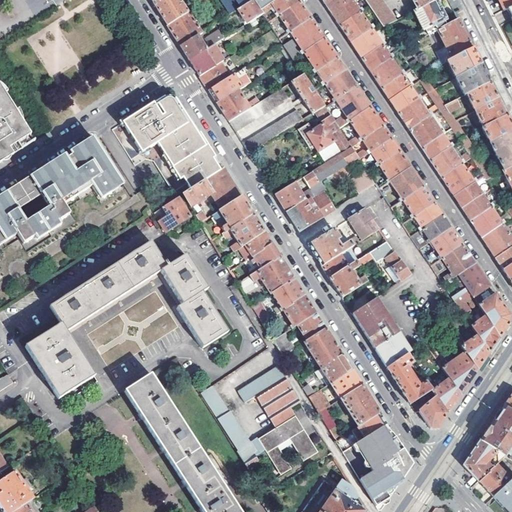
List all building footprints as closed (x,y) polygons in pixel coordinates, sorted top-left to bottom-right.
[(158,0),(153,3),(166,22),(167,24),(168,26),(189,12),(184,5),(185,3),(183,0),(181,1),(180,0),(158,0)] [(220,0),(230,16),(238,11),(253,1),(252,0),(220,0)] [(252,0),(253,1),(260,10),(275,0),(252,0)] [(263,14),(270,9),(276,17),(278,16),(299,1),(298,0),(275,0),(260,10),(263,14)] [(321,0),(329,11),(331,14),(351,0),(321,0)] [(351,0),(331,14),(338,24),(339,26),(360,13),(362,11),(360,8),(357,10),(351,0)] [(364,0),(382,27),(395,21),(380,0),(364,0)] [(434,1),(436,0),(411,0),(417,10),(434,1)] [(511,0),(497,0),(502,7),(504,11),(507,10),(511,6),(511,0)] [(238,11),(248,24),(263,14),(260,10),(253,1),(238,11)] [(289,32),(310,18),(308,15),(299,1),(278,16),(287,30),(285,31),(287,34),(289,32)] [(413,12),(422,30),(425,29),(428,35),(437,31),(446,26),(444,22),(445,20),(434,1),(417,10),(413,12)] [(189,12),(168,26),(171,30),(181,47),(198,36),(203,33),(196,24),(199,22),(197,20),(194,22),(189,12)] [(360,13),(339,26),(348,39),(350,43),(371,29),(373,27),(372,25),(369,27),(360,13)] [(299,52),(301,54),(303,53),(324,39),(322,36),(310,18),(289,32),(293,39),(302,51),(299,52)] [(204,24),(208,30),(214,26),(211,20),(204,24)] [(465,33),(458,20),(446,26),(437,31),(444,47),(435,51),(442,64),(444,63),(446,62),(472,48),(469,40),(465,33)] [(371,29),(350,43),(359,56),(361,59),(382,46),(384,44),(383,41),(381,43),(371,29)] [(210,40),(213,45),(225,38),(223,35),(220,36),(219,34),(210,40)] [(198,36),(181,47),(183,49),(190,60),(207,50),(202,42),(203,40),(201,38),(200,39),(198,36)] [(283,45),(293,60),(301,54),(299,52),(302,51),(293,39),(283,45)] [(311,71),(313,73),(315,72),(337,58),(335,55),(324,39),(303,53),(313,69),(311,71)] [(382,46),(361,59),(367,68),(370,71),(390,58),(392,56),(391,54),(388,55),(382,46)] [(446,62),(455,80),(481,65),(473,50),(472,48),(446,62)] [(207,50),(190,60),(192,63),(200,76),(215,66),(206,53),(208,52),(207,50)] [(320,83),(321,85),(324,84),(345,70),(343,68),(337,58),(315,72),(321,82),(320,83)] [(390,58),(370,71),(380,86),(381,89),(402,75),(403,73),(402,71),(400,72),(390,58)] [(455,80),(464,97),(466,95),(490,83),(482,68),(481,65),(455,80)] [(215,66),(200,76),(202,78),(209,90),(224,81),(215,66)] [(237,73),(240,77),(246,73),(245,71),(248,69),(246,67),(237,73)] [(331,100),(333,103),(335,101),(356,87),(355,85),(345,70),(324,84),(333,98),(331,100)] [(224,81),(209,90),(216,101),(218,104),(239,91),(242,88),(234,75),(229,78),(224,81)] [(402,75),(381,89),(388,99),(389,101),(410,88),(412,86),(410,83),(408,85),(402,75)] [(304,76),(291,83),(301,99),(312,115),(315,113),(325,107),(304,76)] [(419,82),(428,95),(434,91),(425,78),(419,82)] [(466,95),(475,112),(498,99),(497,96),(490,83),(466,95)] [(0,161),(6,158),(11,154),(14,152),(10,145),(31,131),(0,84),(0,161)] [(340,108),(344,115),(334,122),(338,128),(370,108),(368,105),(356,87),(335,101),(340,108)] [(410,88),(389,101),(396,111),(398,114),(418,101),(421,99),(419,96),(416,97),(410,88)] [(230,122),(236,132),(284,102),(283,101),(288,97),(283,89),(260,103),(230,122)] [(239,91),(218,104),(227,119),(230,122),(260,103),(257,99),(247,104),(239,91)] [(432,101),(438,97),(434,91),(428,95),(432,101)] [(157,104),(162,112),(165,110),(168,108),(165,102),(170,99),(179,112),(181,111),(171,95),(157,104)] [(204,181),(220,170),(193,128),(181,111),(179,112),(170,99),(165,102),(168,108),(165,110),(162,112),(160,114),(154,106),(113,132),(136,167),(146,161),(154,162),(174,193),(187,185),(190,190),(204,181)] [(475,112),(483,128),(507,116),(500,103),(498,99),(475,112)] [(418,101),(398,114),(407,127),(409,131),(431,116),(430,113),(428,114),(418,101)] [(460,108),(456,101),(441,109),(438,110),(439,111),(443,117),(449,113),(449,115),(460,108)] [(334,122),(325,107),(315,113),(323,125),(313,131),(308,124),(298,131),(309,149),(313,146),(317,152),(333,142),(341,154),(351,148),(347,142),(341,132),(338,128),(334,122)] [(362,140),(383,126),(380,123),(370,108),(338,128),(341,132),(351,125),(359,137),(357,139),(359,142),(362,140)] [(250,154),(303,120),(297,110),(243,144),(250,154)] [(431,116),(409,131),(419,146),(421,149),(442,135),(451,129),(449,126),(443,117),(439,111),(431,116)] [(481,130),(489,144),(511,132),(511,126),(507,116),(483,128),(481,130)] [(454,134),(461,130),(455,123),(449,126),(451,129),(454,134)] [(196,126),(193,128),(220,170),(223,169),(196,126)] [(370,152),(391,138),(389,136),(383,126),(362,140),(366,148),(364,150),(361,150),(356,144),(355,145),(351,148),(358,157),(359,159),(370,152)] [(466,137),(461,130),(454,134),(459,141),(466,137)] [(511,132),(489,144),(503,171),(511,166),(511,132)] [(442,135),(421,149),(428,159),(430,162),(450,148),(452,146),(451,144),(449,145),(442,135)] [(464,148),(470,144),(466,137),(459,141),(464,148)] [(375,164),(376,167),(378,165),(400,151),(398,149),(391,138),(370,152),(376,163),(375,164)] [(0,246),(17,234),(23,244),(33,237),(36,240),(61,224),(59,221),(70,214),(64,205),(92,186),(98,196),(103,192),(106,195),(118,188),(116,185),(121,181),(107,160),(95,141),(36,178),(12,194),(0,201),(0,246)] [(317,152),(325,164),(341,154),(333,142),(317,152)] [(469,155),(475,152),(470,144),(464,148),(469,155)] [(322,190),(317,183),(358,157),(351,148),(341,154),(325,164),(303,178),(308,186),(314,195),(322,190)] [(450,148),(430,162),(439,175),(441,178),(463,163),(461,161),(460,161),(450,148)] [(390,182),(411,168),(409,166),(400,151),(378,165),(388,179),(385,181),(387,184),(390,182)] [(486,180),(492,177),(475,152),(469,155),(471,158),(474,162),(484,176),(486,180)] [(463,163),(441,178),(452,194),(454,197),(476,181),(474,179),(472,180),(464,169),(474,162),(471,158),(463,163)] [(511,166),(503,171),(502,172),(510,188),(511,188),(511,187),(511,166)] [(402,201),(423,187),(421,184),(411,168),(390,182),(401,199),(399,200),(395,197),(388,202),(392,208),(402,201)] [(226,174),(223,169),(220,170),(204,181),(212,194),(211,195),(222,210),(242,198),(233,183),(226,174)] [(350,181),(358,194),(376,184),(367,170),(350,181)] [(476,181),(454,197),(460,207),(462,209),(482,196),(484,194),(483,192),(480,192),(476,186),(486,180),(484,176),(476,181)] [(303,178),(299,180),(304,188),(308,186),(303,178)] [(379,189),(387,184),(385,181),(384,179),(376,184),(379,189)] [(211,195),(212,194),(204,181),(190,190),(183,195),(186,199),(191,207),(211,195)] [(294,184),(276,195),(281,203),(287,212),(305,202),(294,184)] [(413,217),(434,203),(433,201),(423,187),(402,201),(411,214),(409,216),(411,219),(413,217)] [(314,195),(313,196),(315,199),(324,193),(322,190),(314,195)] [(289,215),(300,232),(335,210),(324,193),(315,199),(311,201),(309,199),(305,202),(287,212),(289,215)] [(158,221),(165,233),(190,217),(181,203),(186,199),(183,195),(162,208),(167,216),(158,221)] [(482,196),(462,209),(469,219),(470,222),(491,208),(493,207),(491,204),(489,205),(482,196)] [(222,210),(213,216),(225,233),(252,215),(245,203),(242,198),(222,210)] [(421,230),(443,216),(441,214),(434,203),(413,217),(420,227),(418,228),(419,231),(421,230)] [(491,208),(470,222),(479,235),(481,238),(502,225),(504,223),(502,221),(500,222),(491,208)] [(362,240),(379,230),(365,210),(352,218),(349,220),(361,238),(362,240)] [(196,216),(201,223),(206,220),(202,212),(196,216)] [(230,248),(233,252),(244,245),(264,232),(258,224),(252,215),(225,233),(222,235),(225,240),(232,235),(237,243),(230,248)] [(428,240),(426,241),(428,244),(430,242),(451,228),(450,226),(443,216),(421,230),(428,240)] [(511,239),(502,225),(481,238),(493,256),(495,259),(511,247),(511,239)] [(451,228),(430,242),(439,256),(437,258),(439,261),(462,245),(461,243),(451,228)] [(333,229),(308,245),(315,256),(322,266),(350,248),(362,240),(361,238),(358,240),(356,237),(340,247),(337,242),(340,240),(333,229)] [(264,232),(244,245),(250,255),(247,257),(249,259),(252,257),(272,245),(267,236),(264,232)] [(418,247),(425,242),(418,232),(411,237),(418,247)] [(387,241),(369,253),(370,255),(376,251),(379,251),(384,259),(390,267),(401,281),(411,275),(395,252),(387,241)] [(43,375),(59,399),(94,376),(66,332),(160,271),(182,305),(176,308),(202,349),(227,333),(211,307),(202,292),(207,288),(194,269),(185,255),(181,258),(177,251),(157,244),(152,247),(149,242),(132,253),(99,274),(64,297),(49,306),(60,324),(25,347),(43,375)] [(272,245),(252,257),(253,259),(250,261),(253,265),(256,263),(260,270),(280,257),(275,249),(272,245)] [(439,261),(431,266),(437,275),(447,268),(450,273),(443,278),(446,283),(455,277),(475,264),(473,261),(462,245),(439,261)] [(511,247),(495,259),(497,261),(503,270),(511,264),(511,247)] [(350,248),(322,266),(323,269),(330,279),(356,261),(358,260),(350,248)] [(360,267),(373,258),(370,255),(369,253),(358,260),(356,261),(360,267)] [(260,270),(248,278),(251,283),(259,277),(270,295),(272,294),(294,280),(288,270),(280,257),(260,270)] [(356,261),(330,279),(336,289),(342,298),(368,281),(366,276),(358,281),(352,273),(360,267),(356,261)] [(500,337),(510,323),(510,319),(510,316),(498,298),(494,293),(491,296),(492,297),(484,303),(478,294),(490,286),(482,274),(475,264),(455,277),(462,290),(468,287),(474,297),(481,308),(487,317),(500,337)] [(506,275),(511,283),(511,264),(503,270),(506,275)] [(386,269),(396,285),(401,281),(390,267),(386,269)] [(235,268),(230,271),(237,282),(238,284),(243,281),(235,268)] [(245,296),(255,289),(251,283),(248,278),(243,281),(238,284),(245,296)] [(294,280),(272,294),(280,308),(278,309),(280,313),(282,311),(305,297),(303,293),(294,280)] [(462,290),(451,297),(477,334),(489,354),(495,345),(499,339),(500,337),(487,317),(484,318),(483,319),(478,313),(474,315),(471,311),(472,310),(466,302),(474,297),(468,287),(462,290)] [(305,297),(282,311),(291,325),(289,327),(291,329),(296,326),(316,314),(314,310),(305,297)] [(252,306),(263,324),(275,316),(265,298),(252,306)] [(376,298),(352,314),(356,320),(364,333),(366,335),(375,350),(399,333),(376,298)] [(316,314),(296,326),(306,342),(326,329),(323,325),(316,314)] [(306,342),(304,343),(320,369),(342,355),(339,350),(326,329),(306,342)] [(399,333),(375,350),(384,364),(387,369),(409,354),(412,352),(399,333)] [(274,341),(283,356),(293,350),(284,334),(274,341)] [(489,354),(477,334),(461,347),(465,352),(478,371),(480,367),(488,356),(489,354)] [(94,372),(104,367),(98,352),(88,357),(94,372)] [(450,378),(461,394),(471,381),(478,371),(465,352),(443,368),(450,378)] [(399,387),(410,406),(426,395),(432,390),(426,382),(419,386),(406,366),(413,361),(409,354),(387,369),(399,387)] [(342,355),(320,369),(330,385),(353,371),(350,367),(342,355)] [(255,397),(274,429),(293,418),(289,410),(300,403),(278,368),(237,393),(244,404),(255,397)] [(353,371),(330,385),(340,401),(342,400),(362,386),(360,382),(353,371)] [(0,378),(0,391),(12,383),(6,375),(0,378)] [(203,511),(202,511),(239,511),(153,375),(126,392),(141,416),(162,449),(184,483),(203,511)] [(450,378),(432,390),(436,397),(448,414),(459,398),(461,394),(450,378)] [(308,385),(303,388),(309,398),(315,395),(308,385)] [(362,386),(342,400),(358,427),(380,414),(371,400),(362,386)] [(201,394),(251,474),(261,467),(255,457),(264,452),(257,440),(252,444),(244,443),(240,437),(242,436),(228,413),(227,414),(211,387),(201,394)] [(426,395),(431,402),(436,397),(432,390),(426,395)] [(309,398),(319,414),(329,408),(320,392),(315,395),(309,398)] [(431,402),(419,413),(430,429),(434,429),(438,430),(446,417),(448,414),(436,397),(431,402)] [(511,412),(504,407),(502,411),(495,421),(492,424),(511,437),(511,412)] [(358,427),(352,431),(359,442),(387,424),(385,422),(380,414),(358,427)] [(317,452),(293,418),(274,429),(257,440),(264,452),(275,470),(286,463),(276,447),(289,439),(303,461),(317,452)] [(342,452),(376,506),(390,498),(388,496),(386,493),(393,489),(400,485),(413,466),(387,424),(359,442),(342,452)] [(511,443),(511,437),(492,424),(484,437),(481,441),(503,456),(506,453),(510,455),(511,452),(511,447),(510,446),(511,443)] [(503,456),(481,441),(478,446),(466,464),(466,466),(466,468),(469,471),(479,482),(497,465),(505,458),(503,456)] [(275,470),(279,476),(290,469),(286,463),(275,470)] [(497,465),(479,482),(493,497),(511,480),(497,465)] [(14,472),(0,480),(0,509),(1,511),(12,511),(26,503),(32,499),(14,472)] [(511,511),(511,479),(511,480),(493,497),(507,511),(511,511)] [(353,487),(341,481),(320,511),(367,511),(368,511),(354,503),(358,497),(353,487)] [(262,502),(267,511),(276,511),(268,498),(262,502)] [(32,511),(26,503),(12,511),(32,511)]
